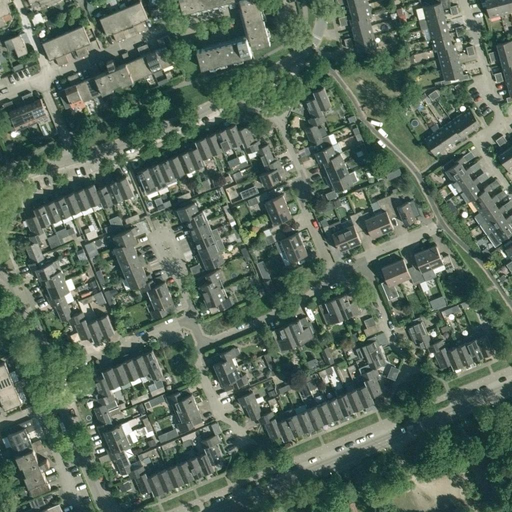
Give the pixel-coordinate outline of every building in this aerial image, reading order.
[(49,0),(28,0),(30,3),(37,0),(39,0),(43,9),(52,5),(49,0)] [(178,0),(183,14),(237,0),(178,0)] [(239,0),(252,48),(270,44),(258,0),(239,0)] [(347,0),(350,8),(368,3),(367,0),(347,0)] [(489,18),(499,15),(495,0),(480,0),(481,2),(485,1),(489,18)] [(506,0),(495,0),(499,15),(510,12),(506,0)] [(140,1),(130,5),(141,31),(146,29),(142,21),(148,18),(140,1)] [(0,26),(6,25),(2,15),(11,12),(7,2),(0,4),(0,26)] [(425,17),(443,13),(440,2),(422,7),(425,17)] [(368,3),(350,8),(352,18),(350,19),(371,14),(368,3)] [(136,33),(141,31),(130,5),(120,9),(127,27),(133,25),(136,33)] [(127,27),(120,9),(110,14),(121,40),(126,38),(122,29),(127,27)] [(443,13),(425,17),(428,28),(446,23),(443,13)] [(121,40),(110,14),(100,18),(107,35),(113,33),(116,42),(121,40)] [(350,19),(353,30),(371,25),(368,16),(371,15),(371,14),(350,19)] [(449,34),(446,23),(428,28),(431,38),(449,34)] [(73,29),(84,55),(88,53),(85,45),(90,42),(83,25),(73,29)] [(374,36),(371,25),(353,30),(355,41),(374,36)] [(79,57),(84,55),(73,29),(62,34),(70,51),(75,49),(79,57)] [(2,41),(6,51),(15,47),(19,56),(28,52),(20,33),(2,41)] [(62,34),(52,38),(63,64),(68,62),(65,53),(70,51),(62,34)] [(449,34),(431,38),(434,49),(455,44),(454,43),(452,43),(449,34)] [(173,63),(168,50),(173,48),(168,35),(157,39),(161,48),(156,50),(163,68),(173,63)] [(376,47),(374,36),(355,41),(358,52),(376,47)] [(247,37),(205,48),(197,50),(201,68),(251,55),(247,37)] [(63,64),(52,38),(42,42),(50,59),(55,57),(59,66),(63,64)] [(499,54),(511,50),(511,39),(497,44),(499,54)] [(147,44),(142,46),(153,72),(163,68),(156,50),(151,52),(147,44)] [(457,54),(455,44),(434,49),(436,49),(439,59),(457,54)] [(141,56),(136,59),(143,76),(153,72),(142,46),(137,48),(141,56)] [(511,62),(511,50),(499,54),(502,65),(511,62)] [(133,80),(143,76),(136,59),(130,61),(127,52),(122,54),(125,61),(133,80)] [(439,59),(442,70),(460,65),(457,54),(439,59)] [(113,60),(108,62),(107,62),(110,69),(100,74),(96,65),(92,67),(103,93),(113,88),(113,86),(122,82),(122,85),(133,80),(125,61),(124,61),(125,63),(116,67),(113,60)] [(511,62),(502,65),(505,76),(511,73),(511,62)] [(460,65),(442,70),(445,81),(440,82),(441,85),(468,78),(467,74),(463,75),(460,65)] [(91,77),(86,80),(93,97),(103,93),(92,67),(87,69),(91,77)] [(83,101),(93,97),(86,80),(81,82),(77,73),(72,75),(83,101)] [(73,105),(78,103),(81,109),(86,108),(83,101),(72,75),(67,77),(71,86),(65,88),(73,105)] [(315,97),(321,109),(331,105),(323,87),(312,92),(315,97)] [(26,95),(37,121),(48,116),(40,99),(35,101),(31,93),(26,95)] [(27,125),(37,121),(26,95),(22,97),(25,105),(20,108),(27,125)] [(321,109),(315,97),(305,102),(312,118),(308,119),(311,126),(316,124),(326,120),(321,109)] [(17,129),(27,125),(20,108),(15,110),(11,101),(6,103),(9,109),(17,129)] [(461,114),(471,130),(480,123),(470,108),(461,114)] [(461,114),(451,120),(462,136),(471,130),(461,114)] [(453,142),(462,136),(451,120),(442,127),(453,142)] [(242,142),(238,129),(236,124),(226,128),(234,145),(242,142)] [(316,124),(311,126),(305,129),(312,145),(308,146),(310,153),(332,144),(328,135),(321,137),(316,124)] [(248,125),(238,129),(242,142),(247,153),(257,149),(262,146),(259,140),(255,141),(248,125)] [(442,127),(433,133),(444,148),(453,142),(442,127)] [(226,128),(216,132),(224,150),(234,145),(226,128)] [(224,150),(216,132),(206,136),(213,154),(224,150)] [(444,148),(433,133),(424,139),(435,154),(444,148)] [(197,146),(203,158),(206,164),(211,161),(213,164),(216,163),(212,154),(213,154),(206,136),(195,141),(197,146)] [(332,144),(310,153),(313,159),(317,157),(319,162),(340,153),(340,152),(342,151),(338,142),(332,144)] [(12,143),(5,146),(8,153),(15,150),(12,143)] [(268,144),(262,146),(257,149),(266,172),(281,165),(278,159),(274,160),(272,154),(268,144)] [(203,158),(197,146),(188,150),(195,168),(206,164),(203,158)] [(511,168),(511,156),(507,149),(498,156),(508,171),(511,168)] [(188,150),(178,154),(185,172),(195,168),(188,150)] [(344,163),(340,153),(319,162),(321,167),(325,165),(327,170),(344,163)] [(185,172),(178,154),(168,158),(175,177),(185,172)] [(442,166),(451,180),(465,170),(461,163),(465,160),(463,157),(455,162),(452,159),(442,166)] [(158,163),(167,184),(177,180),(175,177),(168,158),(158,163)] [(158,163),(148,167),(157,190),(167,186),(167,184),(158,163)] [(327,182),(348,173),(344,163),(327,170),(329,175),(325,177),(327,182)] [(284,171),(281,165),(266,172),(260,174),(264,185),(282,178),(280,173),(284,171)] [(157,190),(148,167),(137,171),(145,189),(144,191),(145,194),(147,195),(157,190)] [(451,180),(458,190),(472,180),(468,173),(472,170),(470,167),(465,170),(451,180)] [(335,190),(353,183),(358,181),(354,170),(348,173),(327,182),(329,187),(333,185),(335,190)] [(242,176),(240,171),(233,174),(235,179),(242,176)] [(116,180),(124,198),(134,194),(126,176),(116,180)] [(458,190),(466,202),(481,192),(475,184),(479,181),(477,177),(472,180),(458,190)] [(116,180),(106,184),(114,202),(124,198),(116,180)] [(94,183),(84,187),(91,205),(101,201),(103,207),(104,206),(94,183)] [(114,202),(106,184),(97,188),(94,183),(104,206),(114,202)] [(485,189),(481,192),(466,202),(467,202),(471,199),(477,208),(491,198),(487,191),(491,188),(488,185),(484,188),(485,189)] [(91,205),(84,187),(73,192),(81,209),(91,205)] [(328,200),(337,196),(335,190),(326,194),(328,200)] [(73,192),(63,196),(71,214),(81,209),(73,192)] [(267,192),(255,196),(258,202),(269,198),(267,192)] [(397,192),(387,196),(394,213),(399,211),(405,224),(416,219),(408,201),(402,204),(397,192)] [(269,213),(287,205),(282,195),(265,202),(269,213)] [(474,216),(478,222),(498,208),(494,202),(498,199),(495,195),(491,198),(477,208),(480,212),(474,216)] [(61,218),(71,214),(63,196),(53,200),(61,218)] [(373,209),(375,215),(383,233),(394,228),(388,216),(394,213),(387,196),(376,200),(379,207),(373,209)] [(53,200),(43,204),(51,222),(61,218),(53,200)] [(181,218),(199,211),(195,201),(173,210),(176,216),(180,214),(181,218)] [(36,214),(42,226),(51,222),(43,204),(33,209),(36,214)] [(287,205),(269,213),(274,224),(292,216),(287,205)] [(478,222),(486,232),(505,219),(501,212),(505,209),(502,205),(498,208),(478,222)] [(190,227),(207,220),(203,209),(199,211),(181,218),(184,224),(188,222),(190,227)] [(367,211),(362,214),(361,211),(355,213),(361,227),(367,225),(372,237),(383,233),(375,215),(370,217),(367,211)] [(356,229),(361,227),(355,213),(350,216),(353,224),(343,229),(350,246),(361,242),(356,229)] [(47,237),(42,226),(36,214),(26,218),(33,235),(29,236),(32,243),(37,241),(47,237)] [(505,219),(486,232),(495,246),(501,243),(500,241),(511,232),(511,228),(508,222),(511,219),(510,216),(505,219)] [(207,220),(190,227),(192,232),(188,234),(190,238),(211,229),(207,220)] [(285,250),(303,243),(298,232),(286,238),(280,224),(269,228),(275,242),(281,240),(285,250)] [(339,251),(350,246),(343,229),(332,233),(328,224),(323,227),(328,241),(334,238),(339,251)] [(114,247),(114,248),(136,239),(133,234),(137,232),(135,226),(113,235),(118,245),(114,247)] [(216,227),(211,229),(190,238),(192,244),(196,242),(198,248),(221,238),(216,227)] [(221,238),(198,248),(200,252),(196,254),(198,259),(220,250),(225,248),(221,238)] [(114,248),(118,258),(136,250),(134,245),(138,243),(136,239),(114,248)] [(29,264),(31,270),(46,263),(37,241),(32,243),(26,246),(32,262),(29,264)] [(303,243),(285,250),(290,261),(307,254),(303,243)] [(436,245),(425,250),(432,267),(443,263),(447,272),(454,268),(448,255),(441,258),(436,245)] [(118,258),(122,267),(144,258),(142,253),(138,255),(136,250),(118,258)] [(220,250),(198,259),(200,264),(204,262),(207,268),(224,260),(220,250)] [(422,272),(432,267),(425,250),(414,254),(419,267),(414,269),(420,283),(425,280),(422,272)] [(122,267),(126,277),(144,269),(142,265),(146,263),(144,258),(122,267)] [(420,283),(414,269),(408,271),(403,259),(392,263),(400,281),(410,277),(413,282),(418,280),(420,283)] [(38,274),(39,278),(57,271),(53,261),(46,264),(46,263),(31,270),(34,276),(38,274)] [(296,261),(282,267),(284,273),(298,267),(296,261)] [(393,284),(400,281),(392,263),(382,268),(387,280),(381,283),(388,300),(398,296),(393,284)] [(46,282),(48,287),(65,279),(61,269),(57,271),(39,278),(42,284),(46,282)] [(144,269),(126,277),(131,288),(139,284),(153,279),(150,273),(146,274),(144,269)] [(203,296),(224,287),(223,287),(221,288),(217,279),(223,276),(219,269),(206,274),(209,281),(199,285),(203,296)] [(260,273),(263,281),(270,279),(266,270),(260,273)] [(70,290),(65,279),(48,287),(50,292),(46,294),(48,299),(70,290)] [(149,299),(149,300),(169,291),(165,281),(155,285),(153,279),(139,284),(142,292),(147,289),(151,298),(149,299)] [(263,282),(268,293),(275,291),(270,279),(263,282)] [(224,288),(224,287),(203,296),(208,306),(218,302),(220,309),(234,303),(231,295),(225,298),(221,289),(224,288)] [(70,290),(48,299),(51,306),(55,304),(58,312),(62,321),(68,318),(72,315),(71,312),(63,293),(70,290)] [(153,318),(166,312),(167,312),(164,306),(174,301),(169,291),(149,300),(152,299),(155,308),(149,311),(153,318)] [(346,293),(335,297),(344,317),(343,315),(352,311),(353,313),(361,310),(356,300),(350,302),(346,293)] [(343,318),(344,317),(335,297),(325,302),(329,311),(322,314),(327,325),(334,321),(333,319),(342,315),(343,318)] [(463,309),(470,306),(468,300),(461,303),(463,309)] [(0,305),(0,306),(2,312),(9,309),(6,303),(0,305)] [(72,315),(68,318),(70,325),(74,323),(81,340),(91,335),(87,323),(82,311),(72,315)] [(97,319),(104,337),(115,332),(107,314),(97,319)] [(97,319),(87,323),(91,335),(94,341),(104,337),(97,319)] [(299,319),(289,323),(297,344),(297,343),(296,341),(305,337),(306,340),(314,336),(310,326),(303,329),(299,319)] [(427,346),(432,343),(422,320),(407,327),(410,334),(414,332),(421,349),(427,346)] [(288,348),(297,344),(289,323),(278,328),(282,337),(275,340),(281,352),(282,353),(287,351),(288,349),(288,348)] [(378,331),(375,324),(364,329),(367,336),(378,331)] [(494,352),(492,347),(497,345),(490,327),(474,334),(484,356),(494,352)] [(484,356),(474,334),(465,338),(467,342),(466,342),(474,360),(484,356)] [(442,339),(432,343),(427,346),(430,353),(434,351),(441,367),(451,363),(446,350),(442,339)] [(376,367),(382,365),(375,348),(379,347),(376,340),(361,346),(371,369),(376,367)] [(474,360),(466,342),(456,346),(464,364),(474,360)] [(464,364),(456,346),(446,350),(451,363),(453,369),(464,364)] [(218,374),(236,367),(232,357),(237,355),(234,347),(221,353),(223,360),(213,364),(218,374)] [(163,374),(160,367),(153,349),(143,354),(153,378),(163,374)] [(269,352),(264,355),(273,376),(278,373),(269,352)] [(153,378),(143,354),(132,358),(140,376),(145,374),(147,379),(149,380),(153,378)] [(140,376),(132,358),(122,362),(130,380),(140,376)] [(310,370),(318,367),(315,359),(311,360),(311,359),(307,361),(310,370)] [(0,376),(9,373),(5,362),(0,364),(0,376)] [(130,380),(122,362),(112,366),(120,384),(130,380)] [(120,384),(112,366),(103,370),(110,388),(120,384)] [(240,376),(236,367),(218,374),(222,385),(232,381),(235,387),(249,382),(246,374),(240,376)] [(361,373),(366,385),(372,396),(382,392),(375,375),(379,374),(376,367),(371,369),(361,373)] [(397,371),(391,369),(388,377),(394,379),(397,371)] [(96,397),(97,398),(100,405),(105,404),(108,410),(118,406),(110,388),(103,370),(102,371),(104,376),(94,381),(100,395),(96,397)] [(0,387),(13,383),(9,373),(0,376),(0,387)] [(0,400),(18,393),(13,383),(0,387),(0,400)] [(374,402),(372,396),(366,385),(356,389),(363,406),(374,402)] [(356,389),(346,393),(354,410),(363,406),(356,389)] [(176,413),(196,404),(192,394),(182,398),(179,391),(166,397),(169,405),(174,402),(178,411),(176,412),(176,413)] [(252,420),(258,418),(262,415),(253,392),(238,398),(241,405),(245,404),(252,420)] [(22,403),(18,393),(0,400),(0,405),(2,405),(4,410),(22,403)] [(344,415),(354,410),(346,393),(336,397),(344,415)] [(159,396),(149,401),(151,407),(161,403),(159,396)] [(336,397),(326,401),(334,419),(344,415),(336,397)] [(324,423),(334,419),(326,401),(317,405),(324,423)] [(105,404),(100,405),(94,408),(101,424),(97,426),(99,433),(114,426),(108,410),(105,404)] [(196,404),(176,413),(179,412),(182,421),(177,423),(180,431),(194,425),(191,419),(201,415),(196,404)] [(317,405),(307,409),(314,427),(324,423),(317,405)] [(293,409),(285,412),(295,435),(304,431),(297,413),(295,414),(293,409)] [(304,431),(314,427),(307,409),(297,413),(304,431)] [(272,411),(262,415),(258,418),(260,424),(264,423),(271,439),(281,434),(277,421),(272,411)] [(285,418),(277,421),(281,434),(284,440),(295,435),(285,412),(283,413),(285,418)] [(12,446),(29,438),(27,433),(36,429),(34,424),(31,420),(17,425),(9,429),(11,433),(8,435),(12,446)] [(114,426),(99,433),(102,438),(106,436),(108,441),(125,434),(121,423),(114,426)] [(123,447),(130,444),(133,443),(129,432),(125,434),(108,441),(110,446),(106,447),(108,453),(123,447)] [(206,452),(212,464),(222,459),(215,443),(219,442),(216,434),(201,441),(206,452)] [(32,443),(29,438),(12,446),(16,456),(42,445),(40,440),(32,443)] [(42,445),(16,456),(21,466),(23,465),(26,474),(24,475),(28,485),(46,477),(42,468),(49,465),(47,459),(39,462),(35,452),(44,449),(42,445)] [(123,447),(108,453),(111,460),(115,458),(122,474),(128,472),(133,469),(123,447)] [(488,451),(476,456),(488,484),(499,479),(488,451)] [(212,464),(206,452),(196,456),(204,474),(214,470),(212,464)] [(204,474),(196,456),(186,460),(194,478),(204,474)] [(194,478),(186,460),(177,464),(184,482),(194,478)] [(184,482),(177,464),(167,468),(175,486),(184,482)] [(133,469),(128,472),(131,479),(134,477),(142,493),(151,489),(147,476),(143,465),(133,469)] [(157,472),(165,490),(175,486),(167,468),(157,472)] [(165,490),(157,472),(147,476),(151,489),(154,495),(165,490)] [(48,476),(46,477),(28,485),(33,496),(50,488),(48,483),(57,479),(55,474),(48,477),(48,476)] [(127,481),(118,486),(121,492),(130,487),(127,481)] [(20,495),(22,495),(22,496),(25,495),(25,494),(26,493),(24,487),(15,491),(17,496),(20,495)] [(10,503),(7,495),(0,497),(4,505),(10,503)] [(48,511),(47,509),(40,511),(39,509),(40,509),(39,506),(45,504),(41,496),(29,501),(32,509),(23,511),(48,511)]
